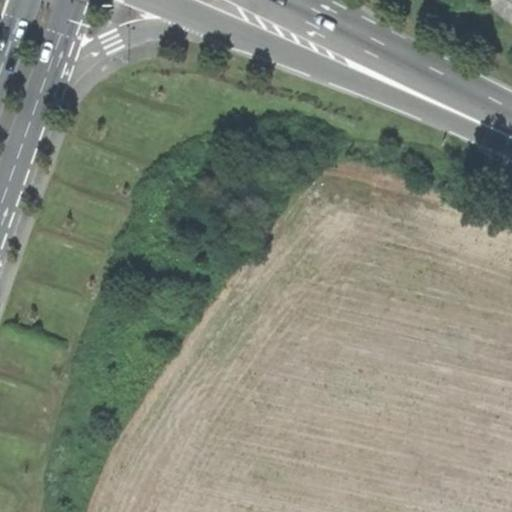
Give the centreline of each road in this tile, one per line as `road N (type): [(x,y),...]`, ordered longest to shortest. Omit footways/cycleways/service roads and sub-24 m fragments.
road 1 (secondary): [(28,123),(73,68),(114,40),(154,29),(265,23)]
road 2 (primary): [(295,37),(511,134)]
road 3 (secondary): [(28,123),(71,0)]
